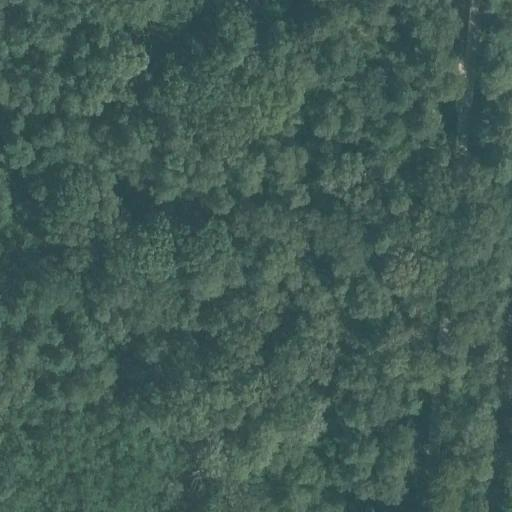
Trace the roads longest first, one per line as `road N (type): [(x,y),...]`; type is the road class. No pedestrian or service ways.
road 1 (track): [(466,108),(427,511)]
road 2 (track): [(466,108),(327,0)]
